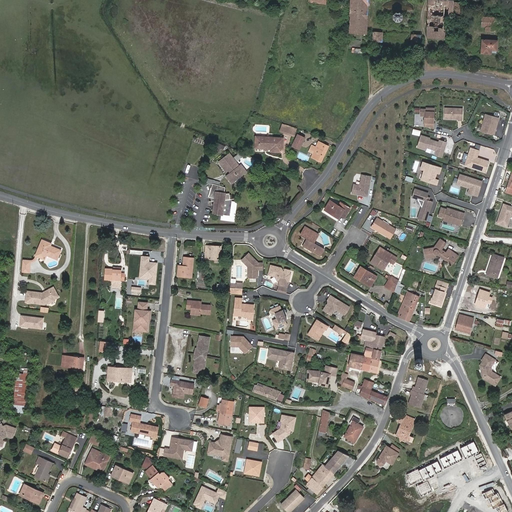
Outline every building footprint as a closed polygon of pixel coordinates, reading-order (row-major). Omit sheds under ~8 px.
[(366,32),(367,0),(351,0),(350,31),(366,32)] [(429,36),(461,38),(463,2),(430,1),(429,36)] [(397,11),(394,14),(394,17),(396,20),(400,20),(403,18),(403,14),(400,11),(397,11)] [(496,21),(496,17),(483,16),(483,25),(486,25),(486,30),(496,31),(496,27),(496,21)] [(382,41),(383,41),(383,32),(374,32),(374,40),(382,41)] [(412,43),(420,43),(420,34),(412,34),(412,43)] [(487,40),(487,37),(484,36),(484,39),(483,39),(482,52),(492,52),(492,49),(497,49),(497,40),(487,40)] [(427,109),(421,109),(421,115),(426,116),(426,125),(434,127),(435,108),(427,107),(427,109)] [(446,108),(445,118),(453,118),(453,117),(454,118),(455,118),(459,119),(460,115),(463,115),(464,108),(446,108)] [(499,118),(486,114),(481,131),(495,135),(499,118)] [(295,134),(298,129),(284,124),(283,128),(286,128),(285,131),(295,134)] [(299,149),(305,138),(297,134),(292,146),(299,149)] [(422,135),(418,147),(426,150),(427,147),(436,150),(443,153),(447,142),(440,140),(439,142),(430,139),(430,138),(422,135)] [(283,152),(284,138),(261,137),(261,148),(265,148),(268,148),(272,148),(272,151),(283,152)] [(311,150),(314,151),(312,157),(317,159),(320,161),(322,161),(329,146),(319,141),(317,145),(313,143),(311,147),(312,148),(311,150)] [(471,147),(465,165),(486,172),(489,161),(481,158),(480,159),(477,158),(478,157),(480,150),(471,147)] [(235,165),(228,154),(219,161),(227,171),(229,170),(232,173),(228,176),(233,183),(247,173),(241,166),(237,169),(235,166),(235,165)] [(441,168),(423,162),(421,169),(425,170),(423,175),(425,176),(424,180),(437,184),(438,180),(433,178),(436,172),(439,173),(441,168)] [(371,176),(362,174),(360,185),(354,184),(352,193),(367,196),(371,176)] [(482,181),(460,174),(458,180),(462,181),(461,185),(466,187),(467,185),(470,186),(469,188),(468,193),(477,197),(482,181)] [(225,193),(226,187),(213,183),(210,197),(212,197),(212,201),(213,201),(214,204),(215,204),(213,214),(223,215),(225,200),(230,199),(230,194),(226,194),(226,193),(225,193)] [(428,194),(415,189),(412,197),(418,199),(422,207),(418,218),(426,221),(432,202),(427,201),(428,198),(427,197),(428,194)] [(341,202),(339,205),(331,201),(325,209),(335,216),(337,213),(341,216),(345,218),(351,208),(341,202)] [(507,226),(511,214),(511,207),(504,205),(498,223),(507,226)] [(449,210),(441,208),(438,216),(444,218),(443,219),(455,223),(454,224),(461,226),(463,221),(460,220),(461,218),(462,218),(464,214),(449,209),(449,210)] [(393,227),(377,217),(372,227),(387,236),(393,227)] [(319,234),(306,226),(301,235),(307,239),(304,246),(320,256),(324,248),(315,242),(319,234)] [(447,243),(441,239),(434,248),(424,250),(426,259),(438,257),(439,256),(445,261),(446,261),(452,265),(459,257),(449,249),(446,252),(445,254),(441,251),(442,249),(447,243)] [(51,246),(52,243),(42,240),(38,251),(58,259),(61,250),(51,246)] [(221,260),(222,247),(206,246),(205,259),(215,260),(215,262),(220,263),(220,260),(221,260)] [(383,249),(381,247),(374,257),(376,259),(383,249)] [(383,249),(376,259),(374,257),(371,263),(384,270),(389,261),(394,264),(397,257),(383,249)] [(264,263),(259,262),(250,253),(243,260),(250,267),(249,276),(252,278),(258,278),(259,276),(259,269),(264,269),(264,263)] [(496,274),(499,275),(504,258),(494,255),(490,266),(491,266),(488,275),(495,277),(496,274)] [(150,257),(143,256),(143,257),(142,257),(142,259),(141,273),(146,273),(148,277),(151,277),(150,279),(150,284),(156,284),(158,263),(149,262),(150,257)] [(184,265),(184,268),(179,268),(179,276),(184,276),(184,275),(193,276),(194,257),(185,257),(184,265)] [(22,272),(30,273),(31,260),(23,260),(22,272)] [(285,272),(282,268),(272,265),(270,274),(276,276),(279,281),(281,281),(280,285),(288,287),(290,282),(288,281),(288,279),(290,279),(292,274),(291,274),(286,273),(285,272)] [(377,277),(360,267),(354,277),(358,279),(359,277),(372,285),(377,277)] [(122,270),(115,270),(106,269),(105,279),(121,280),(121,274),(122,270)] [(358,279),(371,287),(372,285),(359,277),(358,279)] [(394,293),(397,285),(390,280),(389,280),(384,286),(394,293)] [(441,306),(448,287),(437,283),(431,303),(441,306)] [(44,293),(28,291),(27,302),(46,304),(48,303),(50,303),(55,300),(56,298),(53,292),(56,290),(55,287),(47,291),(47,292),(45,293),(44,293)] [(482,307),(485,308),(490,293),(480,290),(474,308),(481,310),(482,307)] [(398,316),(409,322),(419,296),(408,292),(398,316)] [(330,298),(331,299),(329,302),(325,310),(333,315),(336,309),(346,315),(351,307),(332,295),(330,298)] [(243,300),(243,298),(237,298),(235,315),(249,316),(249,318),(254,319),(254,314),(255,313),(255,311),(254,310),(255,305),(242,304),(240,302),(243,300)] [(200,305),(200,302),(188,301),(187,309),(192,310),(192,313),(201,314),(211,314),(211,306),(202,305),(200,305)] [(148,303),(140,302),(139,310),(136,310),(135,322),(140,322),(139,331),(148,332),(149,319),(151,319),(151,311),(148,311),(148,303)] [(284,310),(282,306),(272,310),(272,312),(273,314),(274,314),(277,314),(279,319),(280,321),(275,323),(278,330),(289,325),(287,321),(289,320),(285,310),(284,310)] [(105,315),(106,311),(99,311),(99,321),(111,322),(111,315),(105,315)] [(35,318),(34,317),(22,315),(21,325),(43,328),(44,318),(37,317),(36,318),(35,318)] [(473,318),(460,315),(457,324),(471,328),(473,318)] [(316,325),(315,327),(314,326),(309,334),(319,340),(326,329),(327,330),(330,326),(318,319),(315,324),(316,325)] [(504,325),(511,326),(511,322),(511,321),(498,319),(496,326),(504,327),(504,325)] [(343,335),(346,330),(337,324),(334,329),(343,335)] [(377,335),(376,334),(376,332),(364,329),(362,338),(366,339),(370,340),(375,341),(377,335)] [(349,342),(352,333),(347,331),(344,340),(349,342)] [(382,350),(385,337),(384,336),(380,336),(377,335),(375,341),(370,340),(368,347),(382,350)] [(253,347),(253,346),(246,338),(246,339),(244,338),(244,336),(232,336),(232,346),(240,346),(246,353),(253,347)] [(208,354),(210,339),(200,338),(198,352),(198,353),(208,354)] [(110,342),(102,341),(101,350),(109,351),(110,342)] [(380,360),(382,350),(368,347),(367,347),(365,356),(380,360)] [(269,358),(282,360),(282,362),(281,367),(288,369),(293,370),(294,364),(296,352),(290,351),(290,353),(287,352),(288,351),(271,348),(269,358)] [(352,362),(351,366),(363,369),(365,356),(352,353),(350,361),(352,362)] [(495,386),(500,378),(492,372),(491,367),(494,360),(486,354),(481,360),(483,361),(480,365),(483,378),(495,386)] [(83,368),(84,357),(63,355),(62,366),(83,368)] [(363,369),(377,372),(380,360),(365,356),(363,369)] [(207,375),(208,361),(198,361),(198,362),(197,374),(207,375)] [(321,382),(320,383),(320,384),(324,385),(328,386),(331,374),(336,376),(338,368),(327,366),(326,373),(320,371),(309,370),(308,381),(321,382)] [(132,374),(132,369),(109,367),(108,379),(114,380),(114,378),(123,378),(123,381),(128,381),(128,374),(132,374)] [(26,413),(30,371),(17,370),(13,412),(26,413)] [(415,386),(414,386),(412,390),(425,394),(424,393),(428,380),(419,377),(415,386)] [(343,385),(352,389),(355,383),(346,379),(342,378),(340,383),(342,384),(343,385)] [(195,384),(173,380),(172,385),(176,386),(177,386),(175,393),(185,394),(185,392),(193,394),(195,384)] [(374,382),(367,380),(365,386),(372,389),(374,382)] [(264,388),(257,385),(256,385),(253,391),(277,399),(279,393),(280,394),(281,392),(265,386),(264,388)] [(175,393),(177,386),(176,386),(174,396),(184,398),(185,394),(175,393)] [(386,404),(388,397),(373,391),(374,389),(372,389),(365,386),(361,395),(372,399),(386,404)] [(416,402),(418,395),(411,392),(410,393),(412,394),(409,404),(421,408),(422,404),(416,402)] [(235,401),(223,399),(222,405),(221,412),(232,414),(234,407),(235,401)] [(457,399),(448,399),(448,405),(447,405),(445,406),(443,408),(442,410),(441,412),(441,414),(441,416),(441,418),(442,419),(442,421),(444,422),(445,424),(447,425),(449,426),(451,426),(453,426),(455,426),(457,426),(460,424),(461,423),(462,421),(463,419),(464,417),(464,415),(464,413),(463,411),(462,409),(461,407),(459,405),(457,404),(457,399)] [(106,406),(105,415),(113,416),(114,406),(106,406)] [(265,407),(251,406),(250,421),(264,422),(265,407)] [(321,436),(325,437),(330,413),(324,410),(317,440),(318,440),(320,440),(321,436)] [(219,422),(230,424),(232,414),(221,412),(219,422)] [(415,419),(405,414),(401,413),(397,421),(402,423),(397,435),(404,438),(405,434),(408,435),(415,419)] [(142,416),(132,414),(130,421),(134,422),(132,430),(158,436),(159,427),(141,423),(142,416)] [(281,422),(280,428),(272,434),(277,442),(290,434),(290,431),(294,431),(297,417),(281,414),(280,422),(281,422)] [(359,424),(360,421),(354,417),(351,421),(353,422),(345,436),(355,442),(364,427),(359,424)] [(0,428),(0,446),(0,444),(0,441),(2,441),(4,438),(8,437),(13,438),(16,428),(7,426),(4,428),(3,428),(0,428)] [(72,450),(77,437),(64,431),(62,436),(66,438),(59,453),(67,456),(70,449),(72,450)] [(99,444),(101,436),(92,434),(90,442),(99,444)] [(216,443),(211,442),(209,451),(224,453),(224,456),(223,459),(229,461),(233,436),(222,434),(221,439),(216,443)] [(171,450),(166,449),(165,456),(179,458),(181,449),(185,449),(192,451),(194,441),(174,438),(171,450)] [(259,442),(250,440),(249,448),(258,450),(259,442)] [(24,450),(31,453),(34,447),(27,443),(24,450)] [(399,453),(401,449),(392,444),(390,448),(399,453)] [(399,453),(390,448),(387,446),(378,460),(378,461),(378,462),(378,463),(379,464),(380,465),(381,465),(382,465),(383,464),(384,464),(385,463),(389,466),(390,466),(392,463),(399,453)] [(93,448),(86,463),(94,467),(95,465),(104,469),(108,459),(100,456),(101,452),(93,448)] [(350,455),(339,450),(325,466),(334,473),(350,455)] [(193,468),(196,455),(189,454),(187,466),(193,468)] [(48,473),(53,462),(40,456),(37,462),(40,464),(35,476),(45,480),(48,473)] [(151,458),(148,456),(143,466),(148,468),(152,464),(152,460),(151,459),(151,458)] [(262,462),(248,459),(245,472),(260,475),(262,462)] [(116,465),(112,475),(120,479),(121,478),(130,482),(134,473),(116,465)] [(161,474),(153,465),(146,471),(152,478),(151,479),(158,487),(161,485),(165,490),(173,483),(169,479),(170,477),(165,472),(163,472),(161,474)] [(318,481),(323,486),(334,473),(325,466),(323,465),(308,484),(312,488),(318,481)] [(39,503),(44,492),(25,484),(22,491),(25,492),(25,493),(33,498),(32,500),(39,503)] [(218,493),(203,486),(195,503),(198,505),(197,506),(201,508),(206,498),(216,503),(220,495),(226,498),(227,491),(220,488),(218,493)] [(291,511),(305,498),(296,489),(280,504),(287,511),(291,511)] [(22,491),(20,495),(32,500),(33,498),(25,493),(25,492),(22,491)] [(84,511),(86,508),(83,507),(87,497),(77,493),(74,500),(75,501),(72,510),(77,511),(84,511)] [(150,508),(151,509),(149,511),(160,511),(161,510),(162,507),(166,509),(168,505),(159,501),(158,504),(153,502),(150,508)]
